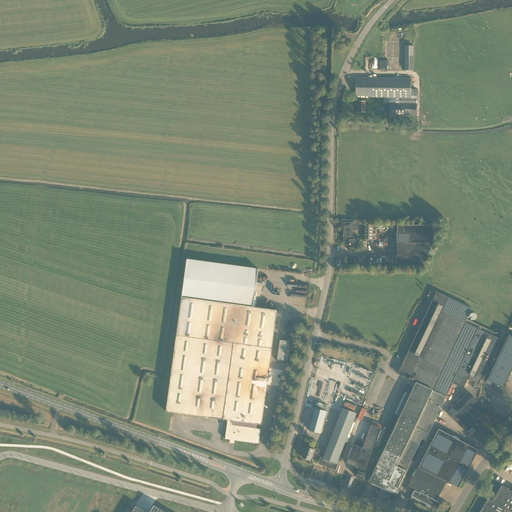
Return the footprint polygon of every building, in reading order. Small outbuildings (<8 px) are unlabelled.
[(356,93),(356,98),(357,98),(357,112),(365,112),(365,111),(368,111),(368,98),(384,98),(389,98),(410,98),(411,90),(411,78),(357,78),(356,93)] [(389,103),(389,115),(410,115),(417,115),(417,98),(410,98),(389,98),(389,103)] [(353,237),(353,230),(358,230),(358,222),(345,222),(344,244),(346,245),(355,245),(356,244),(356,241),(355,240),(355,238),(354,237),(353,237)] [(364,239),(373,240),(373,225),(364,225),(364,239)] [(397,266),(424,266),(434,243),(434,225),(397,225),(397,266)] [(233,440),(258,443),(260,429),(255,428),(256,424),(261,425),(276,310),(252,307),(258,269),(186,259),(165,412),(227,420),(225,439),(231,440),(230,442),(233,442),(233,440)] [(410,380),(416,383),(369,482),(397,495),(407,475),(408,476),(422,446),(422,447),(452,383),(464,388),(468,379),(476,383),(473,388),(476,390),(500,339),(501,336),(499,335),(499,334),(500,331),(495,329),(494,331),(497,332),(496,333),(467,320),(472,309),(436,292),(398,374),(409,379),(408,379),(410,380)] [(488,380),(504,387),(511,370),(511,336),(509,335),(490,374),(488,380)] [(276,360),(287,361),(290,342),(279,340),(276,360)] [(448,413),(466,431),(487,409),(477,400),(468,392),(460,400),(448,413)] [(357,413),(354,412),(356,406),(345,401),(343,408),(323,458),(321,458),(320,463),(330,467),(336,469),(338,464),(337,464),(357,413)] [(315,408),(309,430),(321,433),(327,411),(315,408)] [(356,439),(347,463),(354,466),(352,471),(358,474),(356,477),(363,480),(367,470),(366,470),(381,428),(371,424),(365,442),(356,439)] [(437,501),(447,481),(459,488),(479,451),(439,429),(409,486),(416,490),(416,491),(415,490),(412,496),(413,496),(411,500),(419,504),(420,500),(427,504),(426,507),(433,511),(434,509),(437,510),(440,504),(438,502),(437,501)] [(321,450),(312,447),(312,449),(307,447),(303,457),(310,460),(312,455),(314,456),(315,454),(319,455),(321,450)] [(480,511),(508,511),(509,511),(511,511),(511,490),(511,491),(510,490),(502,485),(498,491),(496,490),(490,499),(488,498),(480,511)]
